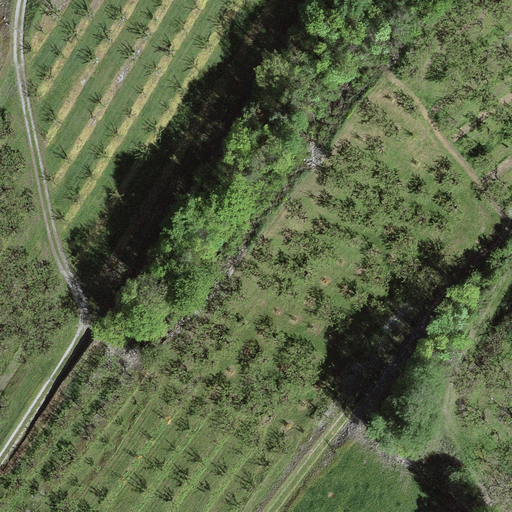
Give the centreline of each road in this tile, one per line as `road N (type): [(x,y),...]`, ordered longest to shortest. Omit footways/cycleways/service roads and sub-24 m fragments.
road 1 (track): [(23,0),(17,42),(36,164),(80,323),(73,350),(0,463)]
road 2 (track): [(272,511),(444,285)]
